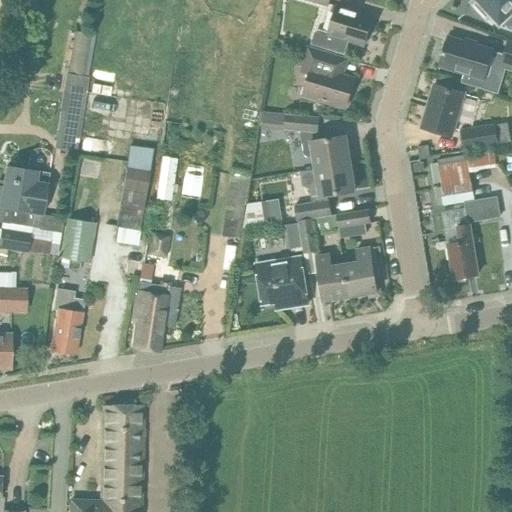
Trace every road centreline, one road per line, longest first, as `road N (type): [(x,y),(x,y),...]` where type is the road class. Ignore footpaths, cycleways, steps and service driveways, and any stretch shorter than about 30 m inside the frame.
road 1 (unclassified): [(0,405),(416,331)]
road 2 (residential): [(416,331),(386,123),(426,0)]
